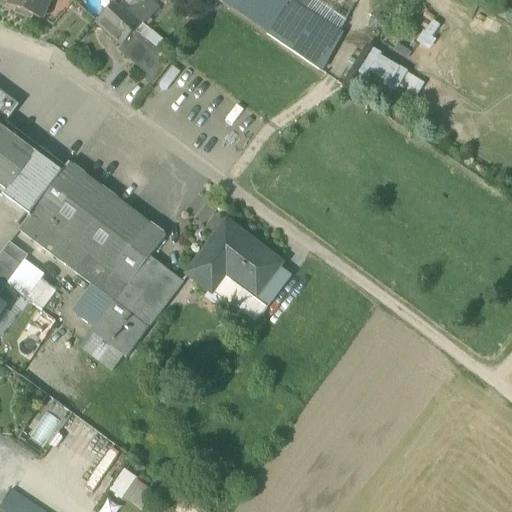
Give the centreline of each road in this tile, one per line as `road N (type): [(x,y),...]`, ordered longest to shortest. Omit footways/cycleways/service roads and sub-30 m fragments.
road 1 (unclassified): [(319,255),(58,61),(0,36)]
road 2 (track): [(511,398),(319,255)]
